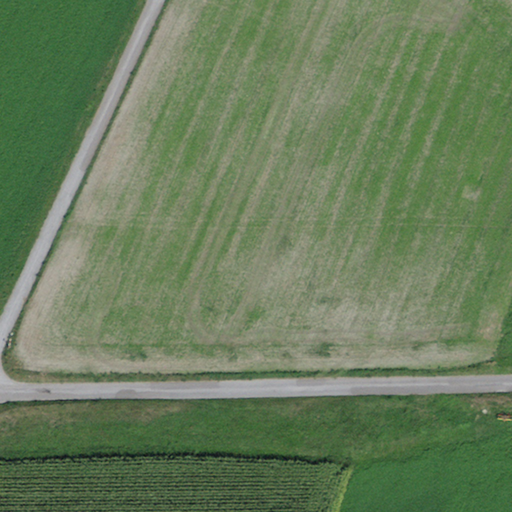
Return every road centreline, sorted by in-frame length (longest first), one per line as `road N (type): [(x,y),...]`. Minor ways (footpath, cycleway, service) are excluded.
road 1 (unclassified): [(0,395),(511,386)]
road 2 (unclassified): [(156,0),(0,336)]
